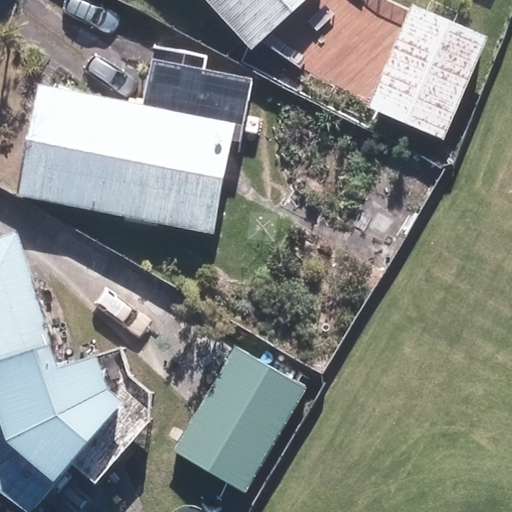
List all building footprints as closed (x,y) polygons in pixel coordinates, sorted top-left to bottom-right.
[(212,0),(259,53),(319,0),(212,0)] [(374,109),(451,141),(495,38),(418,6),(374,109)] [(28,199),(225,235),(242,143),(251,143),(263,79),(165,61),(156,108),(47,88),(28,199)] [(0,481),(37,511),(45,511),(70,481),(74,484),(141,401),(126,390),(116,359),(77,371),(32,231),(0,241),(0,481)] [(179,453),(248,493),(308,392),(239,352),(179,453)]
